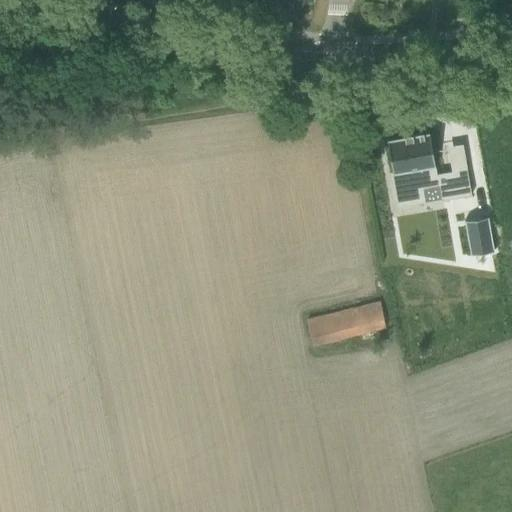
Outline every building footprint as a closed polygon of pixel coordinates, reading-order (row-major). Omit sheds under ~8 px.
[(403,138),(386,141),(392,174),(392,175),(395,175),(399,195),(400,194),(423,189),(437,187),(438,187),(436,175),(428,133),(411,136),(411,135),(410,135),(411,138),(404,139),(404,137),(403,137),(403,138)] [(451,172),(436,175),(438,187),(437,187),(440,201),(471,196),(466,169),(451,172)] [(488,217),(464,221),(470,254),(493,250),(488,217)] [(462,260),(402,275),(409,302),(469,287),(462,260)] [(511,331),(511,316),(505,269),(475,273),(484,335),(511,331)] [(380,301),(306,319),(313,346),(359,335),(376,330),(387,327),(380,301)]
